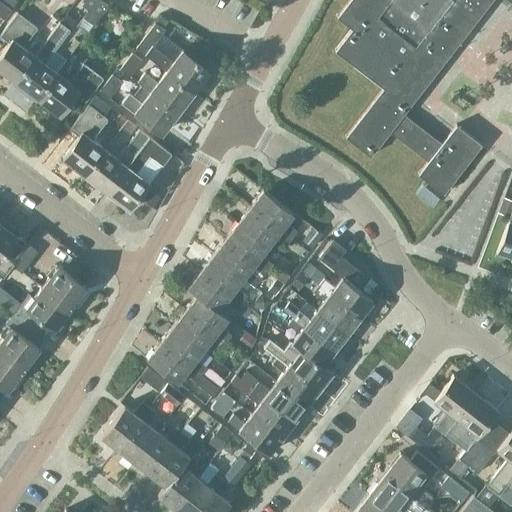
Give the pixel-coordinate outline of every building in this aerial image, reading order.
[(0,0),(0,15),(3,18),(11,8),(0,0)] [(106,6),(97,0),(84,0),(83,1),(80,5),(86,9),(81,16),(92,24),(106,6)] [(347,0),(336,15),(352,27),(334,49),(382,87),(344,136),(369,155),(389,130),(427,160),(417,173),(431,184),(443,193),(481,144),(455,124),(441,143),(403,113),(490,0),(347,0)] [(0,68),(14,79),(34,54),(22,45),(36,26),(16,11),(0,32),(0,34),(8,41),(0,52),(0,68)] [(160,15),(154,22),(155,23),(162,26),(166,20),(160,15)] [(34,54),(14,79),(16,81),(15,84),(32,97),(35,95),(37,97),(56,71),(44,62),(69,29),(68,28),(59,21),(34,54)] [(162,26),(155,23),(154,22),(135,47),(165,70),(166,69),(194,89),(209,70),(206,68),(208,65),(201,60),(199,62),(182,49),(172,61),(152,45),(165,29),(162,26)] [(74,37),(66,48),(71,51),(77,43),(78,41),(74,37)] [(141,59),(132,51),(119,68),(128,75),(141,59)] [(68,80),(56,71),(37,97),(60,114),(76,92),(85,99),(102,76),(82,61),(68,80)] [(166,69),(165,70),(157,81),(144,71),(137,81),(141,84),(141,83),(178,111),(194,89),(166,69)] [(120,81),(111,74),(99,90),(108,97),(120,81)] [(141,83),(141,84),(132,95),(128,92),(121,101),(161,132),(178,111),(141,83)] [(84,174),(103,148),(91,138),(107,117),(103,114),(110,105),(95,93),(88,102),(68,127),(78,134),(61,155),(84,174)] [(126,118),(121,124),(129,130),(134,124),(126,118)] [(103,148),(84,174),(86,175),(84,177),(90,182),(91,180),(105,190),(148,135),(139,128),(116,157),(103,148)] [(148,135),(105,190),(127,208),(147,182),(134,171),(148,154),(161,164),(170,153),(148,135)] [(263,188),(250,205),(291,237),(297,230),(285,221),(293,212),(263,188)] [(147,189),(141,199),(153,206),(159,196),(147,189)] [(498,212),(509,217),(511,208),(511,199),(503,197),(502,196),(496,212),(498,212)] [(237,221),(267,244),(274,235),(285,244),(291,237),(250,205),(237,221)] [(511,208),(509,217),(497,249),(511,254),(511,208)] [(237,221),(225,237),(266,269),(271,262),(260,253),(267,244),(237,221)] [(0,223),(0,275),(1,276),(1,275),(10,264),(26,243),(15,235),(0,223)] [(301,239),(311,247),(321,234),(320,234),(311,226),(301,239)] [(225,237),(212,253),(243,277),(250,268),(260,276),(266,269),(225,237)] [(332,237),(316,257),(317,258),(341,276),(340,277),(334,286),(323,277),(322,277),(317,284),(318,284),(358,317),(372,299),(371,299),(364,294),(354,285),(352,284),(361,273),(339,255),(345,247),(333,237),(332,237)] [(26,243),(10,264),(20,272),(36,251),(26,243)] [(212,253),(199,269),(241,301),(246,294),(236,286),(243,277),(212,253)] [(57,265),(41,285),(69,307),(77,296),(80,299),(88,289),(85,286),(57,265)] [(281,268),(275,276),(276,277),(283,283),(289,275),(281,268)] [(241,301),(199,269),(186,286),(196,294),(217,310),(217,309),(224,300),(235,309),(236,307),(241,301)] [(299,272),(290,283),(298,289),(298,290),(308,277),(300,271),(299,272)] [(1,276),(0,277),(0,293),(9,282),(8,281),(1,276)] [(266,289),(274,295),(283,283),(276,277),(275,278),(266,289)] [(317,284),(311,291),(312,291),(323,300),(315,309),(346,333),(358,317),(318,284),(317,284)] [(21,301),(13,311),(36,329),(43,319),(54,327),(57,329),(65,319),(62,317),(69,307),(41,285),(33,296),(28,292),(21,301)] [(253,301),(263,308),(270,299),(260,291),(253,301)] [(196,294),(184,309),(225,341),(230,334),(219,325),(226,317),(217,309),(217,310),(196,294)] [(236,307),(235,309),(245,316),(250,309),(241,301),(236,307)] [(288,302),(282,309),(284,310),(292,316),(298,309),(297,309),(288,302)] [(184,309),(172,325),(201,348),(208,339),(219,348),(225,341),(184,309)] [(346,333),(315,309),(308,318),(298,309),(292,316),(333,349),(346,333)] [(11,325),(0,339),(0,349),(23,367),(31,357),(34,359),(42,349),(38,346),(28,339),(36,329),(13,311),(6,321),(11,325)] [(292,316),(287,323),(297,332),(291,340),(290,340),(308,354),(321,364),(321,363),(322,363),(333,349),(292,316)] [(201,348),(172,325),(159,341),(200,373),(204,367),(205,365),(194,357),(201,348)] [(238,338),(248,346),(253,339),(254,338),(244,331),(238,338)] [(268,337),(262,344),(276,356),(318,388),(332,371),(321,363),(321,364),(308,354),(290,340),(289,339),(283,347),(282,348),(268,337)] [(200,373),(159,341),(146,357),(176,380),(183,371),(194,379),(192,381),(211,395),(217,387),(200,373)] [(0,381),(7,387),(10,390),(18,380),(15,377),(23,367),(0,349),(0,381)] [(276,356),(271,362),(282,371),(275,380),(306,404),(318,388),(276,356)] [(204,367),(200,373),(217,387),(223,379),(222,379),(205,365),(204,367)] [(244,370),(239,377),(250,386),(255,379),(244,370)] [(229,380),(247,394),(252,387),(250,386),(239,377),(235,373),(229,380)] [(151,382),(149,384),(159,391),(161,388),(166,381),(157,374),(151,382)] [(414,425),(407,435),(427,451),(443,431),(475,391),(452,374),(440,390),(429,381),(422,390),(433,399),(443,407),(434,419),(433,420),(431,422),(433,424),(425,434),(414,425)] [(306,404),(275,380),(268,389),(257,380),(252,387),(294,420),(306,404)] [(161,388),(159,391),(175,403),(182,394),(166,381),(161,388)] [(281,436),(294,420),(252,387),(247,394),(258,403),(250,412),(281,436)] [(475,391),(443,431),(453,439),(465,448),(475,436),(477,432),(497,408),(475,391)] [(116,447),(148,406),(141,400),(133,411),(123,404),(100,434),(116,447)] [(214,400),(209,407),(220,415),(221,416),(226,410),(225,409),(214,400)] [(156,412),(148,406),(116,447),(132,459),(156,429),(147,422),(156,412)] [(281,436),(250,412),(243,421),(233,413),(227,420),(268,452),(281,436)] [(187,423),(181,431),(188,436),(187,437),(188,437),(195,429),(187,423)] [(212,436),(222,443),(231,431),(221,424),(212,436)] [(132,459),(148,472),(181,431),(173,425),(172,427),(165,436),(156,429),(132,459)] [(506,480),(511,472),(511,426),(496,448),(507,456),(486,483),(498,492),(507,480),(506,480)] [(164,484),(188,454),(187,454),(179,447),(187,437),(188,436),(181,431),(148,472),(164,484)] [(228,437),(221,447),(230,454),(238,444),(228,436),(228,437)] [(465,448),(458,457),(467,464),(468,465),(483,445),(473,437),(465,448)] [(247,444),(240,454),(247,459),(254,449),(247,444)] [(483,445),(468,465),(477,472),(492,452),(483,445)] [(399,451),(383,472),(424,504),(431,494),(420,486),(437,465),(416,449),(409,458),(399,451)] [(188,454),(164,484),(157,494),(173,507),(197,476),(188,469),(197,458),(189,452),(187,454),(188,454)] [(457,457),(449,468),(459,476),(468,465),(467,464),(458,457),(457,457)] [(230,470),(236,479),(249,471),(243,462),(230,470)] [(197,476),(173,507),(180,511),(193,511),(221,477),(215,472),(206,484),(197,476)] [(383,472),(367,492),(392,511),(401,511),(407,505),(415,511),(417,511),(424,504),(383,472)] [(468,490),(447,474),(439,484),(460,500),(468,490)] [(221,477),(193,511),(221,511),(230,502),(221,494),(229,484),(221,477)] [(392,511),(367,492),(352,511),(392,511)] [(496,511),(473,494),(458,511),(496,511)]
